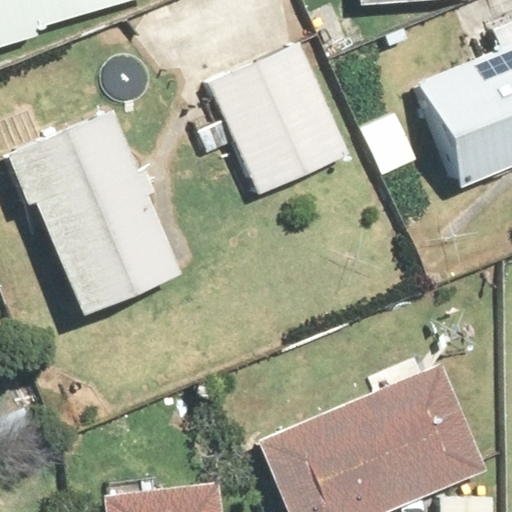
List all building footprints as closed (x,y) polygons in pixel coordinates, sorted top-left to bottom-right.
[(0,0),(0,42),(31,34),(28,26),(121,0),(0,0)] [(195,84),(209,115),(188,124),(201,153),(222,144),(245,196),(342,154),(292,41),(195,84)] [(511,42),(411,83),(452,186),(511,161),(511,42)] [(171,272),(105,109),(0,151),(0,169),(14,205),(25,201),(71,313),(171,272)] [(251,437),(280,511),(375,511),(480,470),(437,363),(251,437)] [(38,448),(0,458),(0,501),(49,487),(38,448)] [(215,511),(212,482),(96,496),(97,511),(215,511)] [(489,511),(490,500),(432,498),(431,511),(489,511)]
